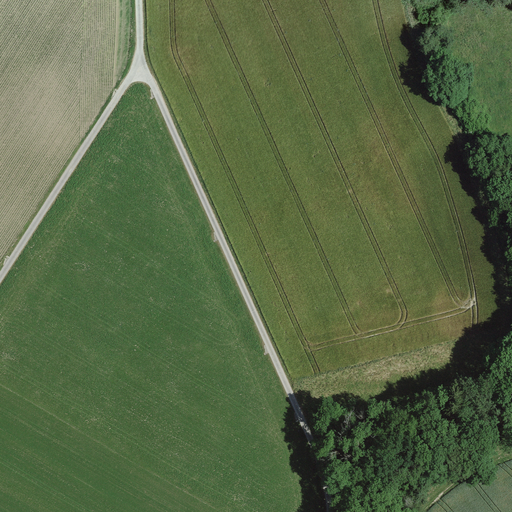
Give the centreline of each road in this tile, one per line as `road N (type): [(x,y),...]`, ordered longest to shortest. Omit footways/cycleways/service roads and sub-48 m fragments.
road 1 (track): [(138,56),(324,473),(328,511)]
road 2 (track): [(0,277),(128,78),(138,56),(138,0)]
